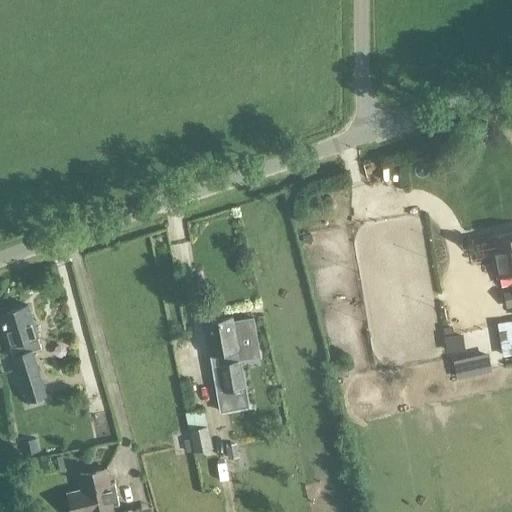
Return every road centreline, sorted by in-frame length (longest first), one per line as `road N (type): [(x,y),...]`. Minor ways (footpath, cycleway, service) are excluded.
road 1 (unclassified): [(0,263),(367,137)]
road 2 (unclassified): [(367,137),(511,86)]
road 3 (residential): [(363,0),(367,137)]
